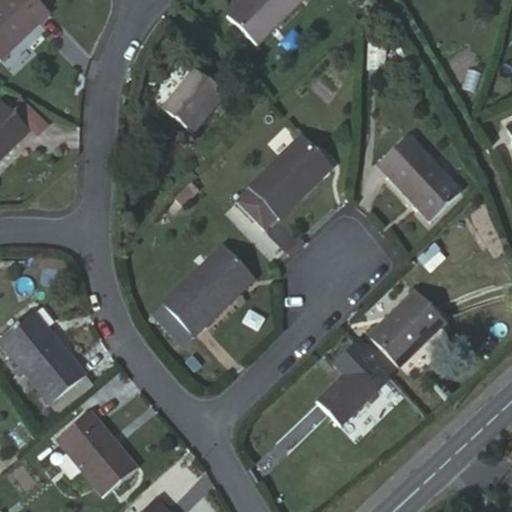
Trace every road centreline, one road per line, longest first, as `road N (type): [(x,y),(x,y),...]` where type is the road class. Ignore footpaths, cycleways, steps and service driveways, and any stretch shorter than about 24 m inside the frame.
road 1 (residential): [(95,239),(122,45),(153,0)]
road 2 (residential): [(202,433),(121,331),(95,239)]
road 3 (residential): [(202,433),(333,305),(337,273)]
road 4 (secondary): [(511,400),(390,511)]
